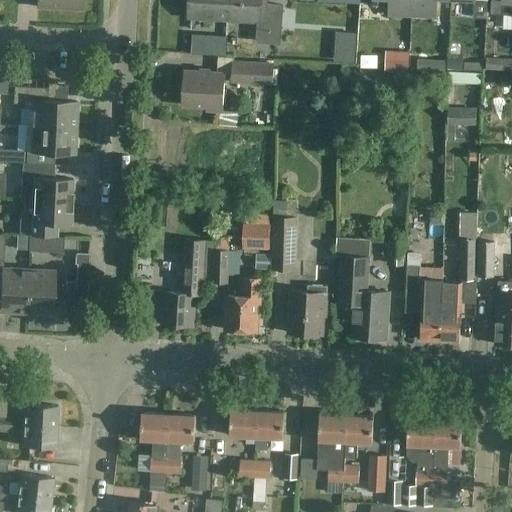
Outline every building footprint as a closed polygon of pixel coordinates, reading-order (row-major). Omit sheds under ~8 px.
[(82,10),(82,0),(37,0),(37,8),(82,10)] [(227,19),(228,0),(190,0),(189,16),(227,19)] [(262,0),(228,0),(227,19),(228,19),(228,20),(261,22),(262,0)] [(412,15),(412,0),(389,0),(389,14),(412,15)] [(412,0),(412,15),(436,17),(437,0),(412,0)] [(511,0),(491,0),(491,13),(511,14),(511,0)] [(393,72),(414,72),(413,51),(393,52),(393,72)] [(511,67),(511,56),(510,56),(510,53),(499,52),(499,56),(486,55),(486,67),(511,67)] [(272,84),(273,68),(273,63),(234,61),(233,81),(272,84)] [(454,76),(468,77),(468,62),(454,61),(454,76)] [(483,77),(482,62),(469,62),(470,78),(483,77)] [(223,110),(225,73),(185,70),(183,104),(207,106),(207,109),(223,110)] [(31,121),(31,125),(75,127),(76,121),(77,102),(47,100),(48,88),(14,86),(13,99),(33,100),(31,121)] [(74,154),(75,127),(31,125),(30,151),(74,154)] [(0,161),(10,162),(25,163),(26,150),(0,148),(0,161)] [(46,164),(25,163),(10,162),(9,174),(22,175),(20,197),(24,197),(24,199),(71,201),(72,179),(45,177),(46,164)] [(70,224),(71,201),(24,199),(23,211),(20,211),(18,234),(32,235),(32,222),(70,224)] [(273,270),(296,270),(298,201),(276,201),(273,270)] [(272,225),(246,224),(245,246),(271,247),(272,225)] [(203,295),(206,253),(207,229),(189,228),(188,240),(185,240),(182,293),(165,292),(164,309),(162,308),(161,325),(194,327),(195,295),(203,295)] [(28,251),(62,253),(63,238),(29,236),(28,251)] [(405,240),(387,239),(386,261),(404,262),(405,240)] [(462,239),(460,277),(474,278),(476,240),(462,239)] [(479,241),(478,275),(493,276),(494,242),(479,241)] [(230,250),(216,249),(214,282),(228,282),(230,250)] [(388,291),(365,290),(367,256),(340,255),(338,302),(354,303),(352,335),(385,337),(388,291)] [(418,278),(423,278),(423,266),(407,265),(405,295),(417,296),(418,278)] [(0,311),(26,313),(28,269),(2,268),(0,297),(0,311)] [(28,269),(26,313),(52,314),(54,271),(28,269)] [(226,307),(225,329),(259,331),(261,278),(246,278),(245,287),(241,286),(236,290),(236,295),(229,295),(228,307),(226,307)] [(420,339),(439,340),(442,281),(443,281),(443,279),(423,278),(420,339)] [(511,281),(498,280),(497,280),(494,344),(511,344),(511,338),(511,281)] [(461,282),(443,281),(442,281),(439,340),(458,341),(461,282)] [(290,290),(288,332),(322,333),(322,315),(325,315),(326,291),(290,290)] [(24,403),(23,425),(57,426),(58,405),(24,403)] [(257,443),(259,410),(232,409),(230,436),(246,436),(246,442),(257,443)] [(285,411),(259,410),(257,443),(267,443),(268,437),(284,438),(285,411)] [(167,456),(168,440),(169,414),(142,412),(141,438),(153,439),(152,455),(151,455),(150,471),(166,472),(167,456)] [(329,469),(328,480),(328,492),(342,493),(342,481),(344,481),(345,465),(346,457),(345,457),(347,415),(320,413),(318,469),(329,469)] [(196,415),(169,414),(168,440),(195,441),(196,415)] [(358,457),(358,441),(372,442),(374,416),(347,415),(345,457),(346,457),(358,457)] [(13,418),(3,417),(2,430),(13,431),(13,418)] [(432,505),(436,419),(409,418),(408,444),(409,444),(408,456),(413,461),(420,461),(420,469),(418,469),(417,485),(403,485),(403,482),(388,482),(387,504),(432,505)] [(436,419),(432,505),(434,506),(455,507),(456,486),(448,486),(449,470),(448,470),(449,446),(461,447),(463,421),(436,419)] [(57,426),(23,425),(22,446),(56,447),(57,426)] [(298,478),(299,453),(285,453),(285,463),(275,462),(274,469),(285,470),(284,478),(298,478)] [(385,491),(386,467),(387,455),(370,454),(369,490),(385,491)] [(226,492),(226,455),(211,455),(211,491),(226,492)] [(182,456),(167,456),(166,472),(181,472),(182,456)] [(0,458),(0,492),(51,498),(53,477),(20,473),(19,484),(8,483),(8,486),(0,484),(0,470),(8,472),(10,460),(0,458)] [(240,476),(254,477),(255,477),(256,459),(240,458),(240,476)] [(272,460),(256,459),(255,477),(254,477),(253,508),(265,509),(267,477),(271,477),(272,460)] [(207,489),(208,465),(194,464),(193,488),(207,489)] [(345,465),(344,481),(359,481),(360,465),(345,465)] [(49,511),(51,498),(0,492),(0,499),(7,501),(6,507),(16,508),(15,511),(49,511)] [(131,500),(129,511),(156,511),(157,503),(131,500)]
